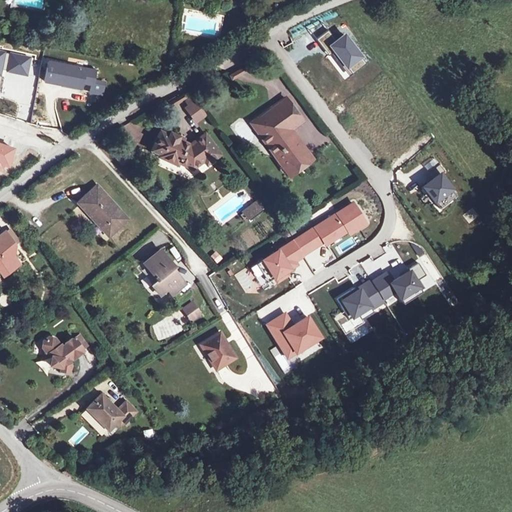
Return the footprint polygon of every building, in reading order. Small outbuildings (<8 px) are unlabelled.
[(26,70),(28,62),(11,58),(9,67),(26,70)] [(93,80),(94,70),(48,61),(44,81),(61,84),(61,81),(81,85),(81,82),(91,84),(90,92),(101,94),(104,82),(93,80)] [(205,114),(193,97),(187,102),(189,105),(186,108),(195,121),(205,114)] [(297,138),(291,130),(285,121),(296,113),(285,98),(263,114),(260,135),(274,155),(276,153),(286,167),(305,154),(295,140),(297,138)] [(291,130),(302,121),(296,113),(285,121),(291,130)] [(260,135),(263,114),(251,123),(260,135)] [(179,136),(170,132),(169,136),(160,132),(152,150),(161,153),(159,156),(177,164),(179,158),(195,166),(204,159),(206,163),(219,154),(205,134),(190,145),(182,142),(177,139),(179,136)] [(120,144),(111,152),(121,163),(130,155),(120,144)] [(289,176),(310,160),(305,154),(286,167),(276,153),(274,155),(289,176)] [(423,176),(427,182),(422,186),(436,205),(456,190),(439,165),(423,176)] [(127,219),(97,186),(78,202),(108,236),(127,219)] [(262,209),(257,202),(253,204),(258,211),(262,209)] [(248,219),(258,211),(253,204),(243,212),(248,219)] [(357,204),(256,259),(268,281),(369,226),(357,204)] [(469,225),(480,216),(473,207),(462,216),(469,225)] [(10,229),(6,232),(10,239),(15,236),(10,229)] [(6,232),(5,231),(0,234),(0,271),(1,273),(5,274),(19,264),(13,255),(15,245),(14,244),(19,241),(15,236),(10,239),(6,232)] [(179,287),(175,281),(169,275),(174,271),(172,269),(174,267),(161,251),(145,264),(158,279),(152,284),(160,294),(165,289),(170,295),(179,287)] [(216,251),(210,257),(217,264),(223,258),(216,251)] [(392,278),(388,270),(336,297),(344,312),(334,317),(340,328),(398,297),(401,303),(425,291),(419,279),(426,275),(419,263),(392,278)] [(184,284),(174,271),(169,275),(175,281),(179,287),(184,284)] [(200,313),(192,303),(184,309),(191,319),(200,313)] [(327,346),(310,315),(293,324),(287,312),(266,322),(288,366),(327,346)] [(235,357),(220,332),(200,344),(215,369),(235,357)] [(87,345),(80,335),(75,339),(82,349),(87,345)] [(68,360),(82,350),(82,349),(75,339),(74,338),(62,346),(61,345),(59,345),(54,338),(48,337),(43,340),(42,347),(45,352),(49,353),(51,356),(49,365),(59,366),(59,370),(68,371),(69,362),(68,360)] [(121,425),(135,411),(126,402),(117,410),(101,394),(86,408),(107,429),(116,420),(121,425)] [(83,426),(67,440),(74,447),(89,433),(83,426)]
